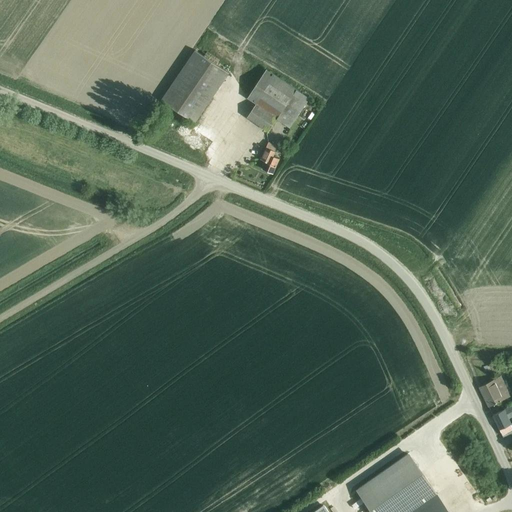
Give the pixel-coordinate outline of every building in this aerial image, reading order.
[(195,124),(228,74),(195,51),(161,101),(195,124)] [(290,127),(310,98),(266,69),(247,98),(256,104),(247,117),(268,132),(277,119),(290,127)] [(308,124),(313,116),(310,114),(304,122),(308,124)] [(261,160),(266,162),(263,169),(273,174),(279,159),(273,157),(277,147),(268,143),(261,160)] [(502,391),(506,389),(503,384),(499,386),(496,381),(480,389),(489,407),(506,399),(502,391)] [(511,433),(511,427),(510,424),(511,424),(504,410),(493,415),(500,430),(503,437),(511,433)] [(358,489),(373,511),(448,511),(408,454),(358,489)]
